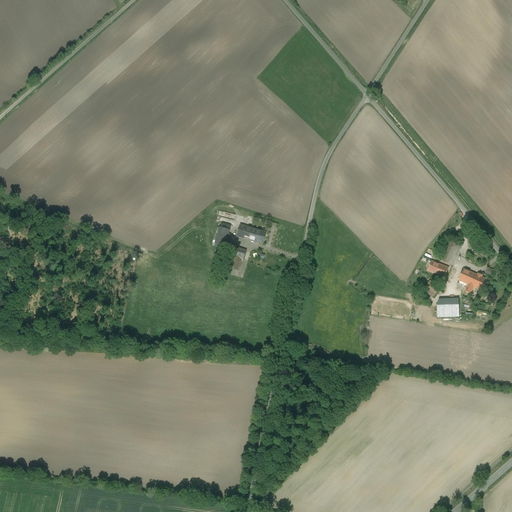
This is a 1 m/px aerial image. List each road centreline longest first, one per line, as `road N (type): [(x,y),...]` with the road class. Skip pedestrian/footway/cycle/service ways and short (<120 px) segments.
road 1 (unclassified): [(367,95),(321,173),(246,511)]
road 2 (track): [(279,357),(0,343)]
road 3 (track): [(248,500),(0,467)]
road 4 (residential): [(367,95),(511,259)]
road 5 (residential): [(133,0),(0,115)]
road 6 (residential): [(284,0),(367,95)]
